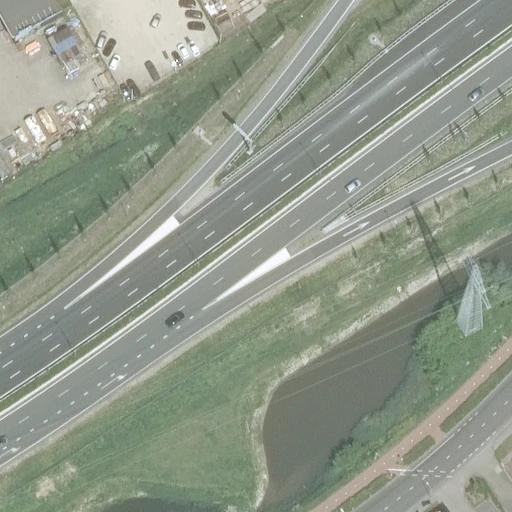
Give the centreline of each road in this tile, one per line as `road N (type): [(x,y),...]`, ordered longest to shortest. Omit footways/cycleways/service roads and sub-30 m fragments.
road 1 (trunk): [(511,2),(74,324)]
road 2 (trunk): [(343,0),(239,138),(74,324)]
road 3 (trunk): [(193,300),(511,62)]
road 4 (trunk): [(193,300),(511,147)]
road 5 (trunk): [(0,434),(193,300)]
road 6 (secondary): [(511,396),(381,511)]
